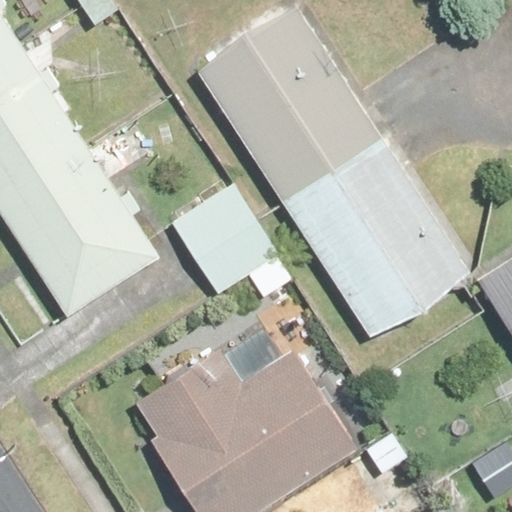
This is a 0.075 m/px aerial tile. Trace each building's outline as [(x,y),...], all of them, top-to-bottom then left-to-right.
[(96,158),(0,10),(0,209),(70,318),(161,259),(115,188),(157,161),(137,131),(96,158)] [(472,280),(302,11),(202,74),(372,343),(472,280)] [(297,280),(238,186),(175,226),(218,295),(249,275),(265,301),(297,280)] [(511,263),(479,285),(511,337),(511,263)] [(259,511),(364,446),(283,317),(221,356),(136,410),(199,511),(259,511)]
